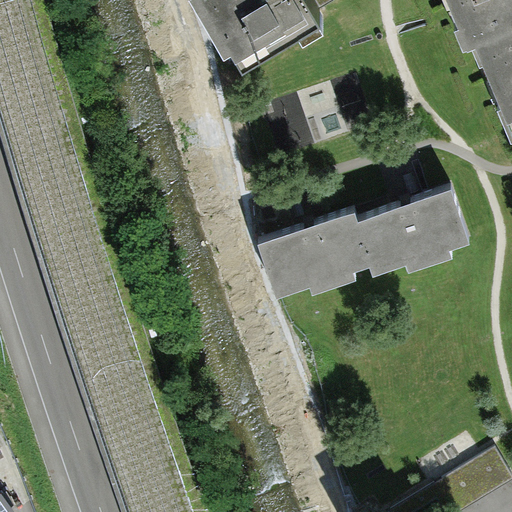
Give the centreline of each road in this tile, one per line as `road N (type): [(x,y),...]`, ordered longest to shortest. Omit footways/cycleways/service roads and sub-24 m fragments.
road 1 (motorway): [(168,511),(1,0)]
road 2 (track): [(336,511),(174,0)]
road 3 (motorway): [(0,210),(96,511)]
